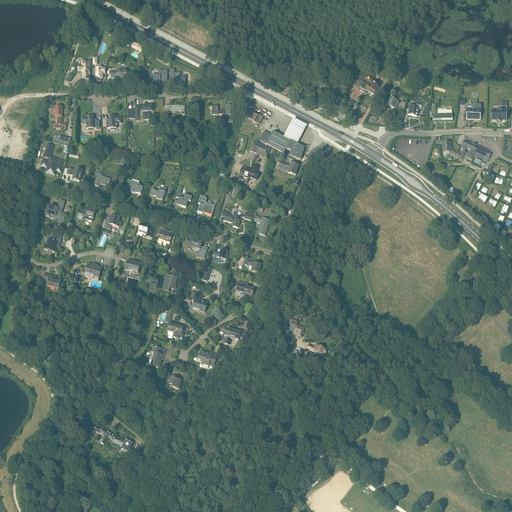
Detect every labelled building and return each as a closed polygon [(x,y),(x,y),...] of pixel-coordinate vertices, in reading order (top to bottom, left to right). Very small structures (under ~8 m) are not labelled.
[(156,63),(165,67),(167,61),(158,57),(156,63)] [(386,60),(383,57),(379,61),(379,60),(373,67),(377,70),(385,61),(386,60)] [(90,74),(90,65),(90,61),(83,61),(83,65),(83,66),(78,66),(78,72),(83,72),(83,79),(90,79),(90,74)] [(105,74),(105,69),(103,69),(103,68),(96,68),(96,79),(103,79),(103,74),(105,74)] [(127,71),(126,71),(126,69),(118,69),(118,71),(117,71),(117,72),(111,72),(111,78),(117,78),(117,79),(127,79),(130,79),(130,72),(127,72),(127,71)] [(168,71),(158,71),(158,75),(153,75),(152,84),(164,84),(164,77),(168,77),(168,71)] [(185,87),(185,77),(179,77),(179,73),(171,73),(170,79),(173,79),(173,87),(185,87)] [(369,86),(371,83),(369,82),(370,80),(364,76),(353,76),(349,76),(348,81),(353,82),(352,83),(360,88),(359,90),(367,94),(368,92),(366,91),(369,86)] [(376,95),(378,90),(379,87),(371,83),(369,86),(366,91),(368,92),(374,96),(375,95),(376,94),(376,95)] [(395,109),(398,102),(394,100),(397,94),(392,91),(388,100),(386,105),(395,109)] [(417,117),(419,110),(419,105),(415,104),(415,106),(408,105),(407,110),(409,110),(408,116),(417,117)] [(218,107),(213,107),(213,115),(231,115),(231,105),(226,105),(226,111),(218,111),(218,107)] [(480,121),(481,106),(466,105),(466,112),(467,112),(466,120),(480,121)] [(149,112),(152,112),(152,106),(143,107),(143,110),(140,110),(140,107),(136,107),(136,121),(140,121),(140,119),(143,119),(143,120),(149,120),(149,117),(150,117),(150,116),(149,116),(149,112)] [(173,106),(165,106),(165,109),(166,109),(166,114),(176,113),(176,112),(181,112),(181,115),(185,115),(185,107),(182,107),(180,107),(180,106),(175,106),(175,107),(173,107),(173,106)] [(496,121),(496,122),(501,122),(501,121),(507,122),(507,107),(492,106),(491,121),(496,121)] [(62,124),(63,107),(54,107),(54,116),(56,116),(56,122),(55,122),(54,128),(65,130),(66,125),(62,124)] [(452,122),(452,111),(438,111),(437,107),(433,107),(433,123),(452,122)] [(256,114),(255,115),(251,113),(248,119),(260,125),(263,118),(256,114)] [(96,120),(93,120),(93,117),(92,117),(92,116),(89,116),(89,117),(86,117),(86,118),(82,118),(82,124),(86,124),(86,129),(88,129),(88,131),(92,131),(92,129),(97,129),(96,120)] [(106,120),(106,121),(106,129),(111,129),(111,131),(115,131),(115,129),(117,129),(117,124),(121,124),(121,118),(117,118),(117,117),(114,117),(114,116),(110,116),(110,117),(110,120),(106,120)] [(273,132),(272,136),(265,132),(259,141),(284,154),(286,150),(291,141),(273,132)] [(291,151),(291,153),(290,156),(292,157),(292,158),(295,159),(301,161),(305,149),(297,145),(298,143),(294,142),(292,141),(291,141),(286,150),(291,151)] [(256,154),(260,145),(254,142),(250,151),(256,154)] [(478,148),(477,147),(467,142),(466,145),(463,143),(462,146),(462,147),(467,150),(467,149),(470,150),(466,158),(472,161),(474,156),(487,162),(491,154),(490,154),(488,153),(488,152),(479,147),(478,148)] [(467,150),(462,147),(458,153),(451,149),(451,143),(442,144),(443,154),(447,153),(459,159),(463,161),(467,153),(466,152),(467,150)] [(56,171),(58,164),(49,162),(49,159),(50,159),(54,147),(47,145),(43,160),(41,167),(45,168),(48,168),(47,171),(48,171),(47,173),(54,175),(56,171)] [(270,149),(260,145),(256,154),(266,158),(270,149)] [(292,164),(293,161),(287,158),(285,163),(281,162),(281,163),(277,162),(275,170),(296,176),(299,166),(292,164)] [(249,179),(249,178),(253,166),(252,166),(250,170),(243,167),(240,176),(244,177),(249,179)] [(259,174),(257,173),(259,168),(253,166),(249,178),(257,181),(259,174)] [(83,172),(75,170),(75,171),(69,169),(67,175),(71,176),(74,176),(73,181),(80,183),(81,180),(84,181),(85,176),(82,175),(83,172)] [(102,177),(102,176),(98,174),(94,186),(99,188),(100,185),(109,187),(110,179),(102,177)] [(140,188),(141,185),(128,182),(126,191),(140,194),(142,189),(140,188)] [(163,201),(166,189),(159,187),(158,191),(159,191),(158,192),(152,191),(151,196),(157,198),(156,199),(162,201),(163,201)] [(177,206),(186,208),(188,202),(190,202),(191,198),(181,195),(182,189),(179,188),(176,198),(179,199),(177,206)] [(203,213),(212,216),(214,207),(205,204),(206,200),(199,198),(197,205),(200,205),(198,213),(202,214),(203,213)] [(62,214),(65,202),(60,201),(58,209),(48,206),(45,216),(48,217),(48,218),(49,219),(50,216),(60,219),(59,225),(62,226),(64,222),(66,215),(62,214)] [(94,219),(95,211),(86,208),(84,213),(80,211),(78,218),(83,220),(84,216),(86,217),(85,220),(93,222),(94,219)] [(250,221),(253,213),(246,212),(245,215),(234,211),(233,217),(227,215),(228,213),(223,212),(222,217),(225,218),(224,221),(234,224),(233,227),(238,228),(241,218),(244,219),(244,218),(244,219),(250,221)] [(495,219),(503,223),(505,218),(497,215),(495,219)] [(120,228),(121,223),(119,222),(120,218),(112,216),(111,219),(107,218),(104,229),(111,231),(113,226),(120,228)] [(270,221),(262,218),(256,216),(254,223),(260,225),(257,234),(265,237),(270,221)] [(152,239),(153,235),(155,230),(153,230),(153,229),(151,228),(151,229),(149,228),(149,227),(144,225),(141,224),(141,226),(139,231),(147,233),(146,237),(152,239)] [(173,236),(173,234),(164,231),(163,234),(161,233),(157,244),(162,245),(163,241),(170,244),(172,239),(173,236)] [(62,239),(51,235),(50,240),(49,240),(48,243),(47,242),(45,249),(48,250),(49,249),(52,250),(51,251),(55,252),(58,244),(59,244),(59,245),(61,239),(62,239)] [(207,253),(208,249),(201,247),(203,242),(191,239),(188,249),(191,250),(192,249),(200,251),(198,258),(205,260),(206,256),(207,253)] [(225,261),(227,256),(226,256),(227,252),(221,250),(221,251),(218,250),(219,247),(215,246),(214,250),(212,256),(218,258),(218,259),(225,261)] [(252,272),(258,274),(261,266),(256,264),(256,263),(249,261),(249,259),(246,258),(243,266),(248,267),(248,266),(253,267),(252,272)] [(136,280),(138,272),(139,272),(141,265),(132,262),(131,264),(127,263),(123,276),(136,280)] [(99,279),(102,269),(97,268),(98,267),(93,265),(92,267),(88,265),(84,278),(97,283),(98,279),(99,279)] [(58,294),(61,282),(53,279),(54,276),(45,274),(43,280),(48,282),(46,287),(55,290),(54,293),(58,294)] [(175,291),(178,279),(167,276),(163,291),(169,293),(170,290),(175,291)] [(247,288),(248,286),(239,283),(236,292),(245,294),(244,296),(252,299),(254,290),(247,288)] [(199,312),(205,313),(207,305),(203,304),(204,303),(199,302),(201,295),(195,293),(193,301),(194,301),(192,309),(199,311),(199,312)] [(186,327),(177,324),(171,322),(172,319),(171,318),(173,313),(173,314),(174,313),(167,311),(164,322),(166,322),(166,323),(169,324),(167,332),(174,334),(173,338),(178,340),(179,338),(182,339),(186,327)] [(305,329),(296,326),(294,334),(298,335),(298,337),(303,338),(305,329)] [(239,339),(245,341),(247,333),(241,331),(241,333),(234,331),(234,329),(229,328),(229,330),(227,329),(225,337),(226,337),(224,344),(228,345),(230,346),(232,339),(234,339),(239,341),(239,339)] [(317,345),(316,347),(317,347),(316,349),(309,345),(307,349),(323,358),(324,355),(325,356),(327,351),(317,345)] [(161,355),(163,350),(153,347),(152,353),(154,354),(150,366),(159,369),(163,356),(161,355)] [(214,368),(217,359),(217,356),(212,354),(212,356),(201,352),(199,359),(203,361),(202,364),(214,368)] [(183,380),(189,382),(191,375),(185,373),(183,380)] [(179,390),(180,387),(181,382),(179,381),(180,379),(171,377),(169,386),(168,385),(167,389),(172,391),(173,388),(179,390)] [(125,441),(103,431),(104,428),(97,425),(94,432),(100,435),(104,436),(100,443),(105,446),(108,439),(113,441),(113,443),(123,447),(121,450),(123,451),(123,452),(126,454),(127,453),(128,453),(133,444),(125,441)]
